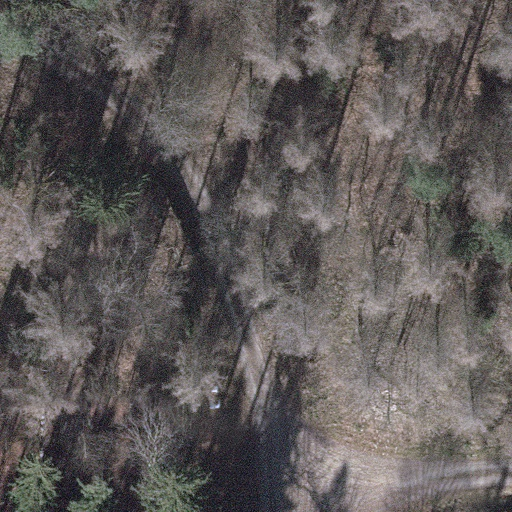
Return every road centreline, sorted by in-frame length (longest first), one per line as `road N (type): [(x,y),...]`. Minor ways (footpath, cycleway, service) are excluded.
road 1 (track): [(317,502),(201,170)]
road 2 (track): [(201,170),(121,82),(0,35)]
road 3 (track): [(317,502),(459,465),(511,468)]
